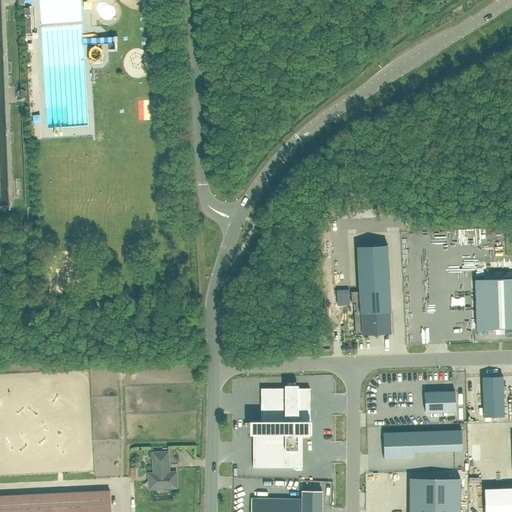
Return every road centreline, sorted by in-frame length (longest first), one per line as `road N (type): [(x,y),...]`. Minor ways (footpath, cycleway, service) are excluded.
road 1 (tertiary): [(238,217),(305,132),(510,0)]
road 2 (residential): [(238,217),(203,195),(191,0)]
road 3 (unclassified): [(511,357),(353,363)]
road 4 (tertiary): [(213,367),(214,286),(238,217)]
road 5 (unclassified): [(353,363),(351,511)]
road 6 (tertiary): [(209,511),(213,367)]
road 7 (unclassified): [(353,363),(213,367)]
